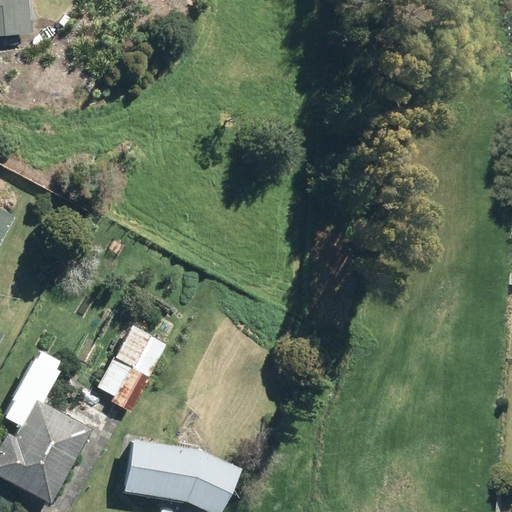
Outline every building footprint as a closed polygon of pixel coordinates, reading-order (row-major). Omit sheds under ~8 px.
[(0,0),(0,34),(24,32),(21,0),(0,0)] [(0,233),(8,218),(0,213),(0,233)] [(92,387),(109,397),(107,402),(125,412),(162,346),(125,326),(92,387)] [(0,432),(0,480),(43,504),(82,431),(31,403),(48,371),(46,370),(51,361),(31,351),(27,360),(24,358),(0,403),(0,419),(11,425),(5,436),(0,432)] [(114,491),(176,501),(198,511),(205,511),(227,469),(189,450),(122,439),(114,491)]
